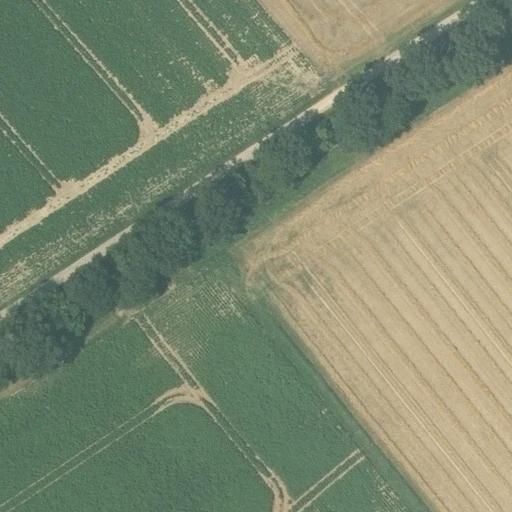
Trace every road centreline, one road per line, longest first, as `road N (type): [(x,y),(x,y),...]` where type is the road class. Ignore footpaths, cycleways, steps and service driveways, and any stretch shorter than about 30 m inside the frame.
road 1 (track): [(0,320),(486,0)]
road 2 (track): [(0,386),(205,253),(418,511)]
road 3 (track): [(205,253),(511,54)]
